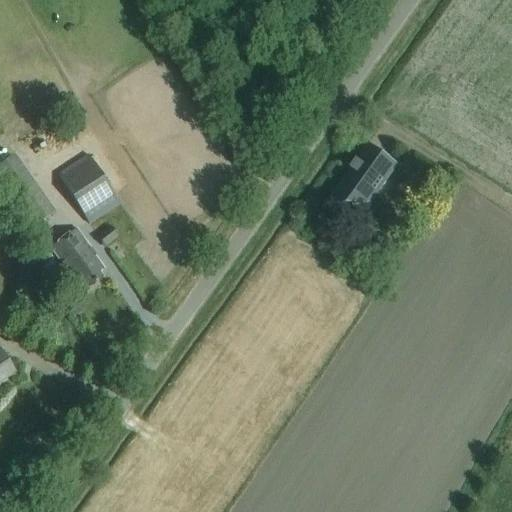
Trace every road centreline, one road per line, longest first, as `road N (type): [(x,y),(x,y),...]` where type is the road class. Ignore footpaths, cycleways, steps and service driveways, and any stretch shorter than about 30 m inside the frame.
road 1 (unclassified): [(45,511),(410,0)]
road 2 (track): [(274,186),(236,148),(141,0)]
road 3 (track): [(339,101),(511,206)]
